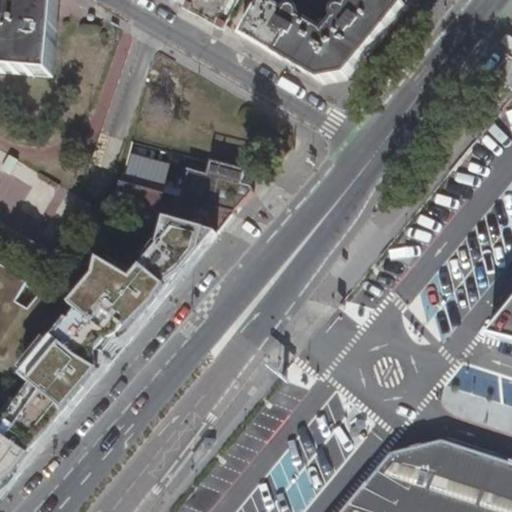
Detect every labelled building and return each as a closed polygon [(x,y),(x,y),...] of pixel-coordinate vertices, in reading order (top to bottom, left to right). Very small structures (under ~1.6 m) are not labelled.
[(0,0),(0,72),(53,77),(60,0),(38,0),(39,0),(37,0),(0,0)] [(170,0),(184,8),(186,0),(170,0)] [(195,0),(191,12),(202,18),(208,0),(195,0)] [(209,0),(202,18),(216,26),(226,0),(209,0)] [(349,81),(409,9),(391,0),(358,0),(350,14),(348,14),(344,14),(342,15),(340,17),(339,22),(340,24),(341,27),(332,41),(299,22),(299,16),(297,14),(292,13),(288,15),(261,0),(260,0),(242,35),(239,34),(239,35),(323,84),(349,81)] [(391,0),(409,9),(415,0),(391,0)] [(19,163),(10,157),(1,172),(11,177),(19,163)] [(192,172),(183,200),(237,216),(240,207),(243,208),(255,194),(255,190),(255,189),(245,186),(248,173),(214,164),(210,177),(192,172)] [(167,222),(221,236),(237,216),(183,200),(123,184),(115,208),(167,222)] [(0,504),(21,484),(221,236),(167,222),(157,264),(129,300),(96,280),(95,284),(84,294),(92,302),(83,314),(80,312),(60,336),(55,332),(22,371),(38,383),(8,425),(5,423),(0,429),(0,504)] [(0,331),(18,300),(20,296),(0,284),(0,331)] [(511,317),(499,321),(507,351),(511,349),(511,317)] [(393,455),(346,511),(511,511),(511,464),(444,442),(393,455)]
